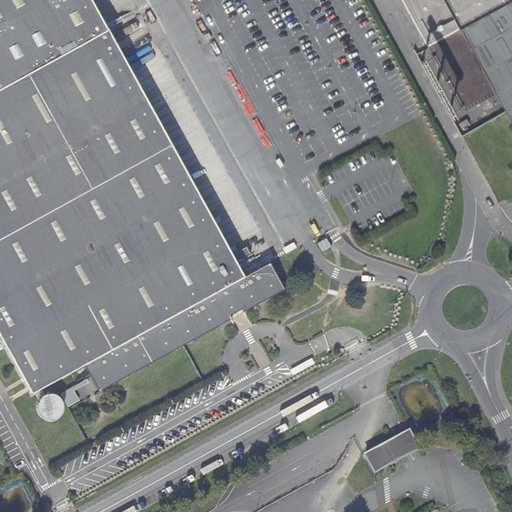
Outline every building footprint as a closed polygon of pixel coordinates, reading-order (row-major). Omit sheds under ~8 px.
[(0,0),(0,339),(8,354),(29,393),(83,363),(97,389),(230,316),(242,309),(282,286),(268,260),(245,273),(232,251),(229,252),(147,102),(90,0),(0,0)] [(511,0),(401,0),(462,111),(494,94),(511,126),(511,0)] [(341,272),(335,275),(343,288),(348,285),(341,272)] [(364,424),(358,413),(341,422),(347,434),(364,424)] [(390,440),(377,447),(381,449),(384,445),(388,443),(395,445),(398,450),(395,458),(391,460),(387,460),(386,465),(396,459),(418,446),(409,430),(390,440)] [(374,471),(386,465),(387,460),(391,460),(395,458),(398,450),(395,445),(388,443),(384,445),(381,449),(377,447),(364,454),(374,471)]
